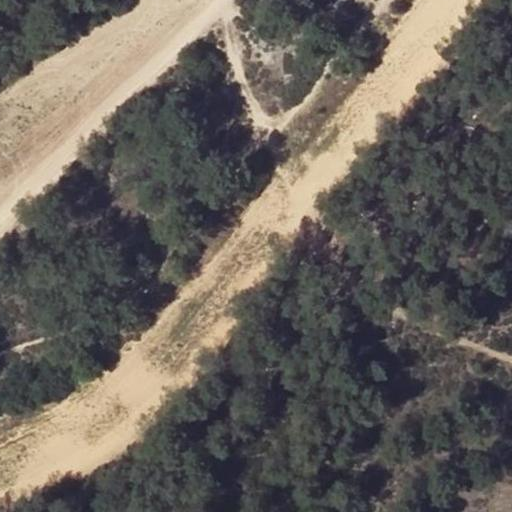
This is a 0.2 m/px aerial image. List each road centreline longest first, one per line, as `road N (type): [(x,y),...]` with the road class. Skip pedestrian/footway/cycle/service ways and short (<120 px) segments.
road 1 (track): [(379,0),(140,304),(0,350)]
road 2 (track): [(222,0),(0,227)]
